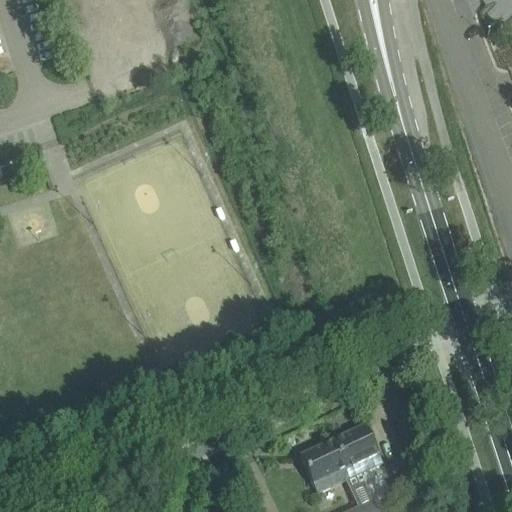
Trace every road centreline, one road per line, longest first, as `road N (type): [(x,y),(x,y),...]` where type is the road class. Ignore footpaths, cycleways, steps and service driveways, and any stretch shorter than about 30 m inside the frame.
road 1 (unclassified): [(49,511),(465,321)]
road 2 (secondary): [(465,321),(399,115)]
road 3 (secondary): [(511,465),(465,321)]
road 4 (secondary): [(360,0),(399,115)]
